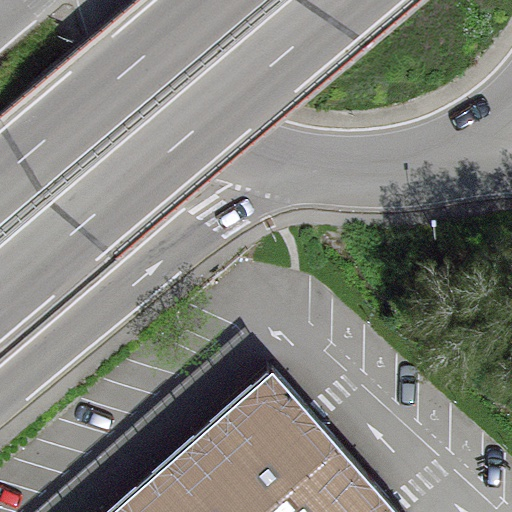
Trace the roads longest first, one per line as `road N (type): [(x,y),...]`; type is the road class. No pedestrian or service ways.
road 1 (trunk): [(0,292),(344,0)]
road 2 (trunk): [(0,403),(217,218),(290,171)]
road 3 (trunk): [(200,0),(0,170)]
road 4 (tertiary): [(125,0),(145,53),(172,93),(246,153),(290,171)]
road 5 (tertiary): [(290,171),(378,180),(422,172)]
